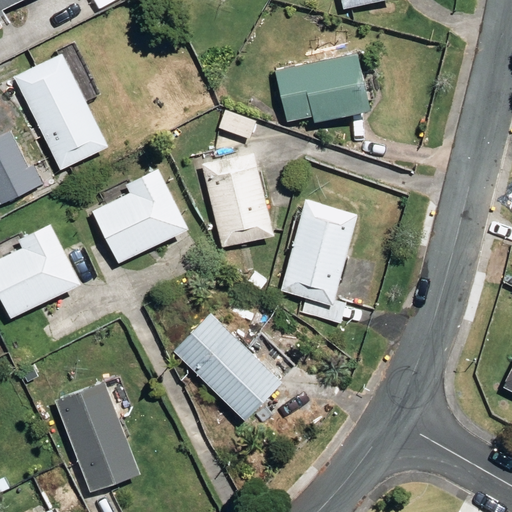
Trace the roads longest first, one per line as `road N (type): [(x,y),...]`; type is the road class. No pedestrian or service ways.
road 1 (residential): [(509,0),(449,272),(400,424)]
road 2 (residential): [(511,481),(400,424)]
road 3 (residential): [(400,424),(317,511)]
